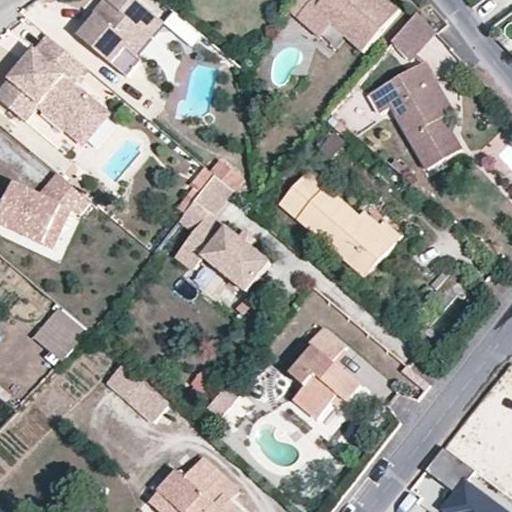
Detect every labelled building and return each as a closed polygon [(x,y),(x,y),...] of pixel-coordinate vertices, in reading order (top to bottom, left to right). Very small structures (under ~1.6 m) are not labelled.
[(146,63),(140,59),(129,48),(154,17),(134,0),(106,0),(108,1),(97,14),(102,18),(97,24),(83,39),(131,80),(146,63)] [(321,0),(302,0),(294,9),(305,19),(321,0)] [(326,2),(323,0),(321,0),(305,19),(325,37),(337,24),(320,9),(326,2)] [(367,51),(405,7),(397,0),(328,0),(326,2),(320,9),(367,51)] [(420,13),(392,44),(412,62),(441,31),(420,13)] [(129,48),(140,59),(167,27),(154,17),(129,48)] [(88,73),(50,41),(36,57),(44,63),(37,73),(28,66),(0,100),(0,103),(28,127),(40,112),(45,106),(78,135),(100,109),(75,88),(88,73)] [(44,63),(36,57),(28,66),(37,73),(44,63)] [(426,88),(438,83),(427,63),(409,75),(381,92),(423,171),(460,152),(443,118),(426,88)] [(454,112),(438,83),(426,88),(443,118),(454,112)] [(100,109),(78,135),(45,106),(40,112),(85,150),(112,119),(100,109)] [(330,132),(318,149),(332,160),(345,143),(330,132)] [(225,163),(215,175),(220,180),(238,195),(243,189),(248,182),(225,163)] [(403,251),(333,191),(310,171),(281,205),(374,285),(403,251)] [(215,175),(210,172),(196,188),(199,191),(206,197),(220,180),(215,175)] [(35,203),(9,193),(0,214),(0,231),(37,248),(45,229),(56,233),(66,217),(78,223),(89,207),(53,180),(35,203)] [(207,259),(245,291),(268,263),(236,236),(226,228),(216,220),(238,195),(220,180),(206,197),(189,216),(188,217),(200,228),(203,230),(190,245),(207,259)] [(337,186),(333,191),(403,251),(413,239),(394,223),(389,230),(337,186)] [(249,194),(243,189),(238,195),(244,200),(249,194)] [(206,197),(199,191),(183,211),(189,216),(206,197)] [(182,224),(194,235),(200,228),(188,217),(182,224)] [(231,221),(226,228),(236,236),(241,230),(231,221)] [(207,259),(190,245),(180,257),(197,270),(207,259)] [(58,365),(85,334),(58,311),(31,342),(58,365)] [(317,351),(292,379),(307,392),(298,402),(318,420),(338,397),(348,405),(362,388),(335,365),(348,351),(323,330),(310,345),(317,351)] [(152,421),(167,404),(122,364),(107,382),(152,421)] [(242,393),(230,383),(217,397),(229,408),(242,393)] [(217,397),(209,407),(221,417),(229,408),(217,397)] [(448,448),(429,471),(461,495),(455,502),(463,508),(460,511),(459,511),(511,511),(471,481),(479,471),(448,448)] [(176,468),(159,488),(186,511),(241,511),(229,502),(239,490),(204,459),(188,478),(176,468)] [(186,511),(159,488),(150,498),(165,511),(186,511)] [(449,510),(451,511),(459,511),(460,511),(463,508),(455,502),(449,510)]
